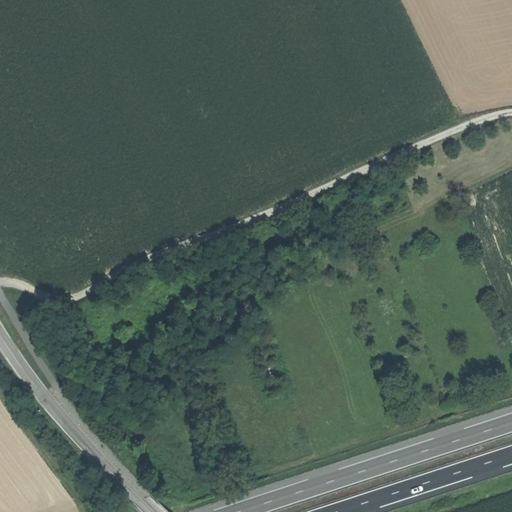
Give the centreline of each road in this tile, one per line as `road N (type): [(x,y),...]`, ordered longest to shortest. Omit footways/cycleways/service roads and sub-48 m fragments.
road 1 (track): [(511,106),(153,255),(82,295),(54,298),(0,282)]
road 2 (trunk): [(511,422),(239,511)]
road 3 (secondary): [(151,511),(28,377),(0,330)]
road 4 (trunk): [(337,511),(511,456)]
